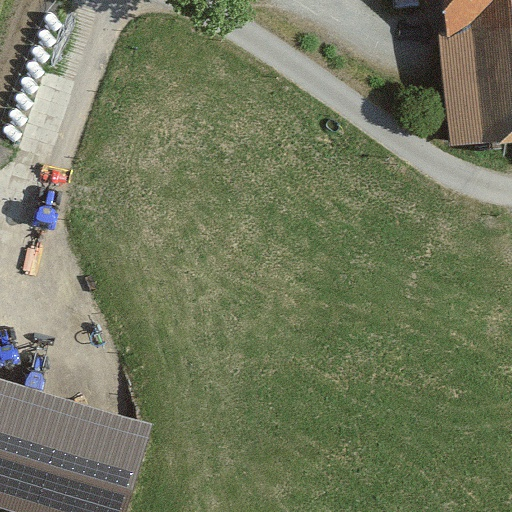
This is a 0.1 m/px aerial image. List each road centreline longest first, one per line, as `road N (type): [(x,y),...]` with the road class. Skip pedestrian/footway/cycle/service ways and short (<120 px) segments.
road 1 (residential): [(183,0),(433,162),(511,190)]
road 2 (unknown): [(142,0),(65,96),(0,227)]
